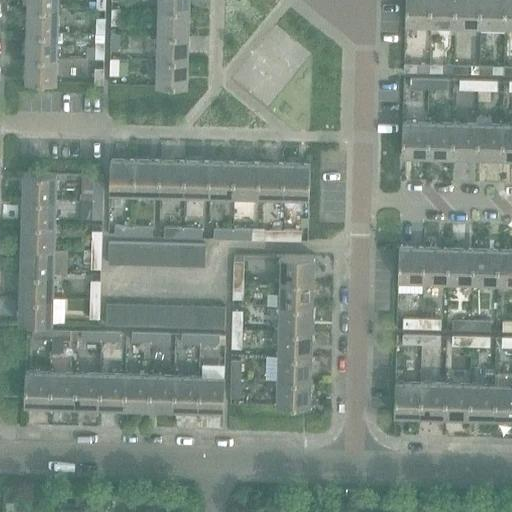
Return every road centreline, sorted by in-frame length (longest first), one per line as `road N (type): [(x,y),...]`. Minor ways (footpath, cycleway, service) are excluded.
road 1 (residential): [(350,458),(356,200)]
road 2 (residential): [(0,449),(211,455)]
road 3 (residential): [(356,200),(359,25)]
road 4 (residential): [(350,458),(511,465)]
road 5 (residential): [(356,200),(511,204)]
road 6 (residential): [(211,455),(350,458)]
